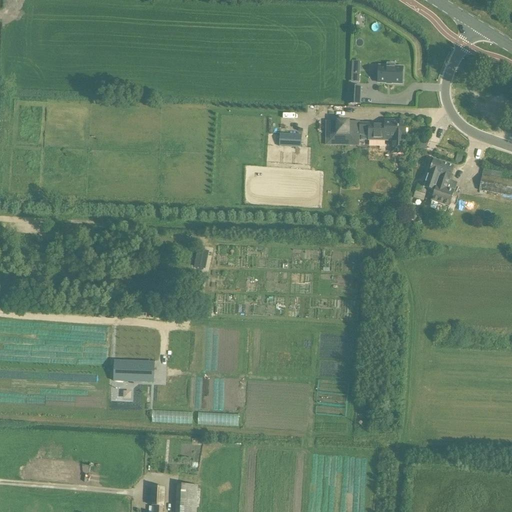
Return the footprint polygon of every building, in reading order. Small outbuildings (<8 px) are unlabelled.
[(360,63),(352,63),(351,83),(359,83),(360,63)] [(402,86),(403,68),(394,67),(395,64),(387,64),(387,67),(379,66),(378,85),(402,86)] [(361,87),(349,86),(348,104),(360,104),(361,87)] [(391,153),(404,153),(405,141),(405,121),(385,120),(385,124),(369,124),(368,140),(385,141),(385,137),(392,137),(391,153)] [(326,121),(325,145),(358,146),(359,122),(326,121)] [(301,134),(279,134),(279,146),(300,148),(301,134)] [(417,185),(413,197),(423,201),(428,189),(434,191),(435,186),(436,186),(439,178),(444,163),(433,160),(424,187),(417,185)] [(439,178),(436,186),(446,189),(454,167),(444,163),(439,178)] [(511,180),(481,176),(478,191),(511,196),(511,180)] [(435,186),(434,191),(430,202),(452,209),(457,193),(446,189),(436,186),(435,186)] [(134,362),(114,361),(114,381),(133,382),(134,362)] [(177,484),(175,511),(195,511),(197,485),(177,484)] [(153,511),(161,511),(162,507),(163,507),(164,488),(151,487),(150,506),(154,506),(153,511)]
